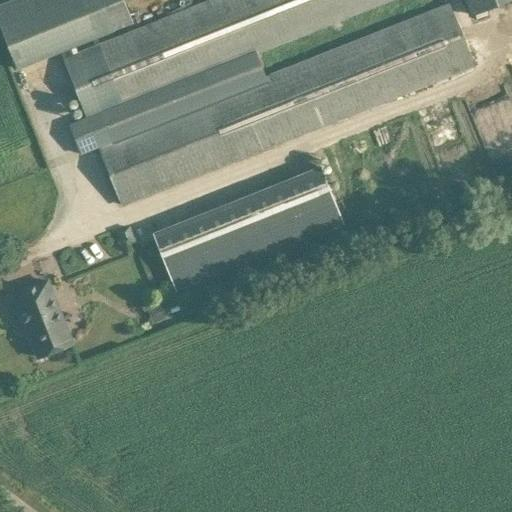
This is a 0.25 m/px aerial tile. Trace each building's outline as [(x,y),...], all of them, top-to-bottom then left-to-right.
[(15,0),(11,2),(0,6),(0,28),(16,69),(60,52),(86,118),(69,125),(80,154),(98,147),(121,205),(139,197),(473,63),(449,3),(266,77),(255,50),(379,0),(212,0),(78,54),(75,46),(133,24),(123,0),(15,0)] [(464,0),(471,16),(509,0),(464,0)] [(321,167),(153,235),(176,291),(344,224),(321,167)] [(135,241),(129,227),(117,231),(123,246),(135,241)] [(72,344),(54,300),(47,281),(13,294),(38,358),(72,344)] [(159,306),(150,310),(155,324),(165,320),(159,306)]
